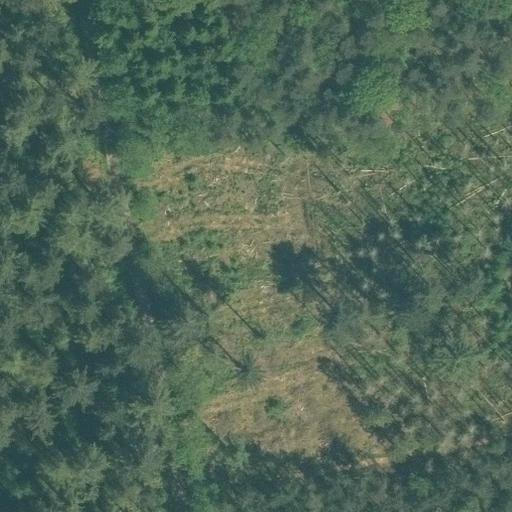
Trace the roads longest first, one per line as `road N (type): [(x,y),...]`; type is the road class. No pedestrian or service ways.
road 1 (track): [(82,0),(175,511)]
road 2 (track): [(172,496),(511,436)]
